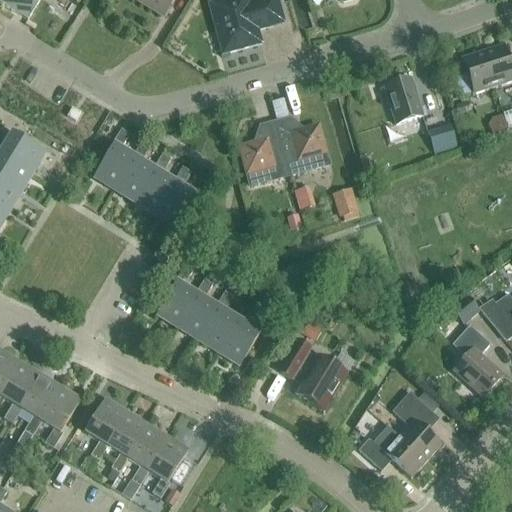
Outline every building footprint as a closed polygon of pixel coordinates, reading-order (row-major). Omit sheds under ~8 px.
[(0,0),(0,5),(27,22),(40,0),(0,0)] [(134,0),(163,17),(173,0),(134,0)] [(257,32),(284,25),(277,0),(258,0),(249,3),(248,0),(228,0),(208,6),(222,56),(261,46),(257,32)] [(482,53),(494,90),(511,83),(511,70),(504,46),(482,53)] [(465,75),(472,94),(472,97),(494,90),(482,53),(460,60),(465,75)] [(395,127),(422,118),(410,80),(383,89),(395,127)] [(466,104),(455,107),(458,116),(469,113),(466,104)] [(75,123),(80,114),(71,109),(66,118),(75,123)] [(289,177),(328,167),(318,128),(292,135),(289,121),(275,125),(282,151),(289,177)] [(129,136),(133,128),(125,124),(121,131),(129,136)] [(239,149),(249,188),(289,177),(282,151),(275,125),(261,129),(264,142),(239,149)] [(433,153),(456,146),(450,127),(427,134),(433,153)] [(114,193),(143,145),(141,144),(132,158),(121,151),(129,137),(121,131),(111,146),(113,147),(93,180),(114,193)] [(0,157),(32,176),(45,156),(11,135),(2,149),(0,148),(0,157)] [(150,149),(143,145),(114,193),(134,206),(155,172),(153,171),(141,163),(150,149)] [(0,185),(19,197),(32,176),(0,157),(0,185)] [(134,206),(155,218),(175,185),(173,183),(161,176),(170,162),(161,157),(153,171),(155,172),(134,206)] [(364,157),(358,159),(364,177),(370,175),(364,157)] [(175,185),(155,218),(176,231),(196,198),(182,189),(190,175),(182,169),(173,183),(175,185)] [(0,213),(7,217),(19,197),(0,185),(0,213)] [(307,190),(294,194),(299,214),(313,210),(307,190)] [(352,198),(337,203),(342,221),(343,221),(343,222),(344,225),(359,220),(358,217),(352,198)] [(297,217),(287,220),(291,237),(301,234),(297,217)] [(156,318),(177,331),(197,297),(195,295),(183,288),(192,274),(183,269),(174,284),(176,285),(156,318)] [(177,331),(197,343),(218,309),(215,308),(203,301),(212,287),(204,281),(195,295),(197,297),(177,331)] [(218,309),(197,343),(218,356),(238,322),(236,321),(224,313),(233,299),(224,294),(215,308),(218,309)] [(478,314),(464,296),(448,309),(462,327),(478,314)] [(511,302),(508,297),(494,306),(491,302),(478,311),(504,344),(511,339),(511,302)] [(245,307),(236,321),(238,322),(218,356),(239,369),(259,335),(245,326),(253,312),(245,307)] [(321,332),(308,325),(301,336),(314,344),(321,332)] [(483,399),(502,379),(479,358),(490,346),(469,328),(452,347),(465,360),(454,372),(483,399)] [(323,413),(347,375),(318,358),(316,360),(308,355),(311,350),(298,342),(279,374),(291,381),(293,379),(301,384),(294,396),(323,413)] [(0,398),(0,394),(18,364),(0,352),(0,399),(0,398)] [(39,376),(18,364),(0,394),(0,398),(0,399),(12,406),(3,420),(12,426),(21,412),(18,410),(39,376)] [(39,423),(59,389),(39,376),(18,410),(21,412),(33,419),(24,433),(33,438),(41,424),(39,423)] [(80,402),(59,389),(39,423),(41,424),(53,431),(45,445),(53,451),(62,436),(60,435),(80,402)] [(407,428),(398,438),(426,463),(441,447),(423,431),(434,417),(409,395),(392,414),(407,428)] [(105,448),(126,414),(105,401),(84,435),(99,444),(90,458),(99,463),(107,449),(105,448)] [(146,427),(126,414),(105,448),(107,449),(119,456),(111,471),(113,472),(119,476),(128,462),(126,460),(146,427)] [(126,460),(128,462),(140,469),(131,483),(140,488),(148,474),(146,473),(167,439),(146,427),(126,460)] [(24,433),(15,448),(23,453),(33,438),(24,433)] [(426,463),(398,438),(383,455),(368,441),(358,453),(380,473),(390,462),(411,480),(426,463)] [(146,473),(148,474),(160,482),(152,496),(160,501),(169,486),(168,485),(188,452),(167,439),(146,473)] [(113,472),(108,480),(114,484),(119,476),(113,472)] [(131,483),(122,498),(131,503),(140,488),(131,483)] [(172,492),(165,504),(172,508),(179,496),(172,492)]
